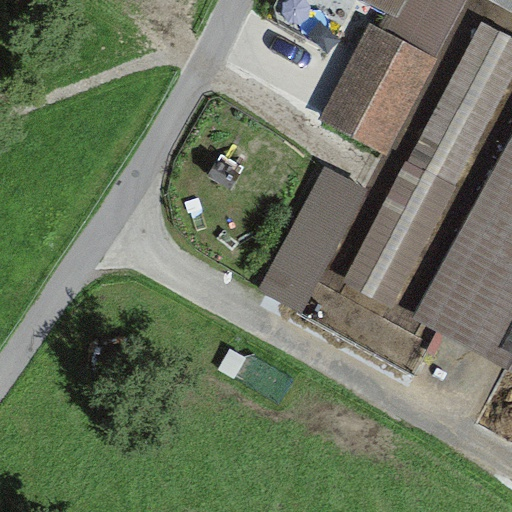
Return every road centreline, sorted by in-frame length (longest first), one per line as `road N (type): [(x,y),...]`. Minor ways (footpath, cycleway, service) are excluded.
road 1 (residential): [(236,0),(206,68),(0,393)]
road 2 (track): [(0,118),(158,58),(214,52)]
